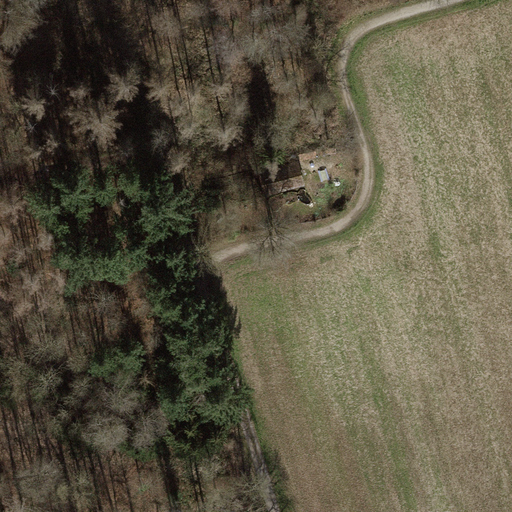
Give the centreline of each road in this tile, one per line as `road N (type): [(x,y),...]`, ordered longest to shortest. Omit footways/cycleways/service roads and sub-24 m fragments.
road 1 (track): [(0,181),(116,159),(148,165),(194,258),(276,511)]
road 2 (track): [(194,258),(314,234),(353,216),(369,164),(350,81),(352,43),(371,26),(454,0)]
